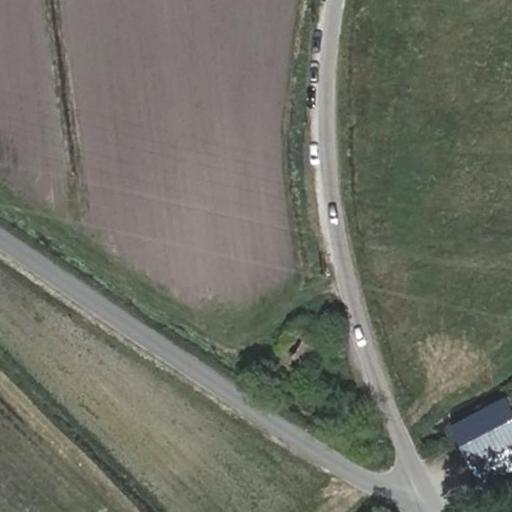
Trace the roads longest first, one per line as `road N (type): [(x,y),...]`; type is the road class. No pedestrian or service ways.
road 1 (unclassified): [(337,0),(328,69),(337,218),(350,287),(417,499)]
road 2 (unclassified): [(417,499),(350,473),(0,227)]
